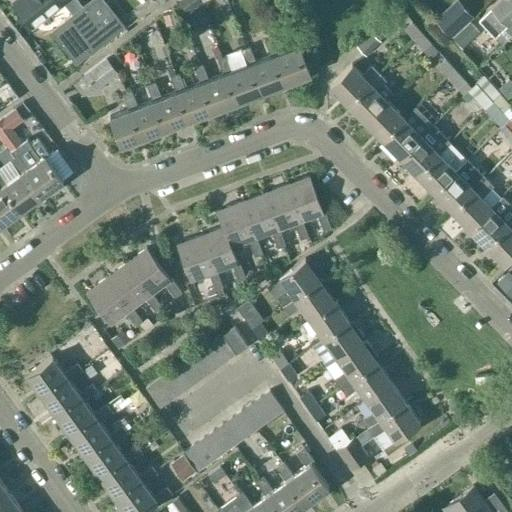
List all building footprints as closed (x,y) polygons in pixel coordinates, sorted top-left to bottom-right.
[(74,14),(53,30),(77,61),(125,25),(105,0),(90,0),(84,5),(79,0),(15,0),(34,25),(65,1),(74,14)] [(159,0),(148,0),(145,2),(151,9),(161,2),(159,0)] [(201,0),(179,0),(176,3),(183,17),(202,1),(201,0)] [(511,0),(497,0),(479,18),(496,35),(511,20),(511,0)] [(145,2),(135,10),(141,17),(151,9),(145,2)] [(448,10),(437,20),(451,34),(471,16),(462,5),(452,14),(448,10)] [(176,10),(163,14),(167,24),(179,21),(176,10)] [(404,28),(414,39),(422,31),(412,20),(404,28)] [(279,51),(275,53),(286,83),(311,73),(300,44),(303,43),(297,27),(288,30),(294,46),(279,51)] [(372,31),(357,45),(366,55),(382,40),(372,31)] [(422,31),(414,39),(424,49),(432,42),(422,31)] [(459,32),(453,38),(461,46),(468,41),(459,32)] [(256,60),(252,62),(263,91),(286,83),(275,53),(279,51),(274,36),(270,38),(265,39),(271,55),(256,60)] [(242,48),(227,54),(232,69),(228,71),(239,100),(263,91),(252,62),(256,60),(250,45),(242,48)] [(224,72),(209,78),(205,79),(216,108),(239,100),(228,71),(232,69),(227,54),(218,57),(224,72)] [(445,57),(437,64),(447,76),(455,68),(445,57)] [(107,58),(82,76),(93,92),(118,73),(107,58)] [(181,88),(192,117),(216,108),(205,79),(209,78),(204,62),(195,66),(200,81),(185,87),(181,88)] [(352,62),(330,83),(348,102),(379,71),(372,64),(362,73),(352,62)] [(472,86),(455,68),(447,76),(463,94),(468,90),(472,86)] [(177,90),(162,96),(157,97),(168,126),(192,117),(181,88),(185,87),(180,71),(171,74),(177,90)] [(387,79),(379,71),(348,102),(365,120),(387,99),(393,92),(384,82),(387,79)] [(468,90),(484,108),(501,93),(484,75),(472,86),(468,90)] [(511,76),(511,75),(497,88),(508,100),(511,96),(511,76)] [(147,84),(153,99),(138,104),(134,106),(144,135),(168,126),(157,97),(162,96),(156,80),(147,84)] [(121,143),(144,135),(134,106),(138,104),(133,89),(124,92),(129,108),(110,115),(121,143)] [(511,104),(501,93),(484,108),(494,119),(500,126),(508,118),(511,115),(511,104)] [(387,99),(365,120),(382,137),(414,107),(406,99),(397,108),(387,99)] [(15,107),(0,118),(0,134),(8,145),(15,155),(18,153),(27,166),(24,169),(43,195),(64,180),(46,154),(48,152),(39,140),(38,138),(31,143),(27,138),(22,141),(11,126),(23,118),(15,107)] [(414,107),(382,137),(400,155),(432,124),(414,107)] [(432,124),(400,155),(417,173),(449,142),(432,124)] [(511,147),(511,129),(503,138),(511,147)] [(467,160),(475,152),(459,135),(451,143),(467,160)] [(449,142),(417,173),(434,191),(456,170),(466,160),(457,150),(449,142)] [(4,162),(0,165),(0,171),(7,181),(4,183),(23,209),(43,195),(24,169),(27,166),(18,153),(15,155),(4,162)] [(456,170),(434,191),(451,209),(473,187),(486,176),(477,167),(465,179),(456,170)] [(0,221),(2,224),(23,209),(4,183),(7,181),(0,171),(0,221)] [(310,172),(285,182),(299,219),(303,217),(318,211),(325,227),(332,225),(326,209),(324,209),(310,172)] [(494,184),(486,176),(473,187),(451,209),(469,226),(490,205),(481,196),(494,184)] [(276,228),(280,226),(295,221),(301,236),(309,233),(303,217),(299,219),(285,182),(262,190),(276,228)] [(286,242),(280,226),(276,228),(262,190),(239,199),(254,236),(258,235),(272,229),(278,245),(286,242)] [(469,227),(468,231),(474,237),(478,236),(486,244),(511,219),(511,205),(501,195),(491,205),(469,226),(469,227)] [(264,250),(258,235),(254,236),(239,199),(216,208),(222,224),(231,245),(249,238),(255,253),(264,250)] [(503,262),(511,253),(511,219),(486,244),(503,262)] [(222,224),(199,233),(214,272),(218,270),(233,264),(239,279),(246,276),(239,259),(237,260),(231,245),(222,224)] [(192,280),(210,273),(216,288),(223,285),(218,270),(214,272),(199,233),(177,241),(192,280)] [(146,245),(125,261),(149,293),(153,291),(165,281),(175,295),(182,290),(171,276),(170,277),(146,245)] [(277,296),(283,304),(320,277),(316,271),(316,266),(312,259),(306,259),(305,257),(280,275),(289,287),(277,296)] [(105,276),(129,308),(133,306),(146,296),(156,309),(163,304),(153,291),(149,293),(125,261),(105,276)] [(511,282),(504,274),(496,281),(511,298),(511,282)] [(143,319),(133,306),(129,308),(105,276),(86,290),(110,323),(126,311),(136,324),(139,322),(143,319)] [(289,313),(301,304),(309,316),(334,298),(320,277),(283,304),(289,313)] [(213,286),(206,289),(209,295),(216,293),(213,286)] [(249,298),(237,307),(243,315),(252,327),(261,320),(264,318),(249,298)] [(349,318),(334,298),(309,316),(323,336),(349,318)] [(143,319),(139,322),(145,329),(154,322),(148,315),(143,319)] [(349,318),(323,336),(338,357),(363,339),(362,337),(363,332),(358,325),(353,325),(349,318)] [(269,333),(261,320),(252,327),(260,339),(269,333)] [(248,344),(235,325),(223,333),(237,352),(248,344)] [(122,329),(112,337),(119,347),(130,339),(122,329)] [(221,332),(212,338),(227,359),(237,352),(223,333),(221,332)] [(227,359),(212,338),(203,345),(218,365),(227,359)] [(334,377),(340,385),(378,359),(363,339),(338,357),(346,368),(334,377)] [(203,345),(193,352),(208,372),(218,365),(203,345)] [(281,349),(271,355),(280,367),(289,361),(281,349)] [(193,352),(184,358),(198,379),(208,372),(193,352)] [(52,355),(51,355),(27,373),(42,394),(67,375),(70,379),(83,369),(78,362),(64,371),(55,359),(52,355)] [(189,386),(198,379),(184,358),(174,365),(189,386)] [(358,385),(367,397),(392,379),(378,359),(340,385),(347,394),(358,385)] [(298,373),(289,361),(280,367),(288,379),(298,373)] [(189,386),(174,365),(165,372),(179,392),(189,386)] [(165,372),(156,379),(170,399),(179,392),(165,372)] [(79,391),(70,379),(67,375),(42,394),(56,414),(82,395),(85,399),(98,390),(92,382),(79,391)] [(145,386),(160,406),(170,399),(156,379),(145,386)] [(392,379),(367,397),(375,409),(363,417),(369,426),(407,400),(392,379)] [(269,389),(260,396),(274,415),(283,408),(269,389)] [(309,389),(300,395),(308,407),(317,401),(309,389)] [(71,434),(97,416),(100,420),(113,410),(107,403),(94,412),(85,399),(82,395),(56,414),(71,434)] [(260,396),(250,403),(264,422),(274,415),(260,396)] [(407,400),(369,426),(375,434),(384,446),(396,438),(421,420),(407,400)] [(326,413),(317,401),(308,407),(317,419),(326,413)] [(241,410),(255,429),(264,422),(250,403),(241,410)] [(246,435),(255,429),(241,410),(232,416),(246,435)] [(122,424),(109,433),(100,420),(97,416),(71,434),(86,455),(111,436),(115,441),(128,431),(122,424)] [(222,423),(236,442),(246,435),(232,416),(222,423)] [(227,449),(236,442),(222,423),(213,430),(227,449)] [(336,447),(347,439),(350,437),(342,426),(328,435),(336,447)] [(369,426),(355,436),(361,444),(375,434),(369,426)] [(213,430),(204,437),(218,456),(227,449),(213,430)] [(354,434),(350,437),(347,439),(336,447),(352,469),(369,456),(361,444),(355,436),(354,434)] [(124,454),(115,441),(111,436),(86,455),(101,476),(127,458),(129,461),(139,455),(143,452),(137,444),(124,454)] [(204,437),(194,444),(208,463),(218,456),(204,437)] [(198,470),(208,463),(194,444),(184,451),(198,470)] [(307,465),(294,474),(290,477),(308,501),(329,486),(311,462),(315,460),(304,445),(297,451),(307,465)] [(183,452),(173,459),(185,477),(195,470),(183,452)] [(101,476),(116,496),(142,478),(144,482),(157,472),(152,465),(148,467),(139,455),(129,461),(127,458),(101,476)] [(292,511),(308,501),(290,477),(294,474),(284,460),(277,465),(287,479),(273,489),(270,492),(284,511),(292,511)] [(381,478),(370,462),(357,470),(367,487),(381,478)] [(222,465),(210,473),(215,481),(227,472),(222,465)] [(266,494),(253,503),(249,506),(253,511),(284,511),(270,492),(273,489),(263,475),(256,480),(266,494)] [(154,494),(144,482),(142,478),(116,496),(127,511),(140,511),(156,501),(158,503),(172,493),(166,485),(154,494)] [(0,511),(9,511),(19,505),(5,485),(0,488),(0,511)] [(509,511),(498,496),(488,504),(474,485),(445,506),(449,511),(509,511)] [(235,495),(222,505),(226,511),(253,511),(249,506),(253,503),(243,490),(235,495)] [(189,511),(178,496),(172,500),(180,511),(189,511)] [(180,511),(172,500),(167,504),(173,511),(180,511)]
